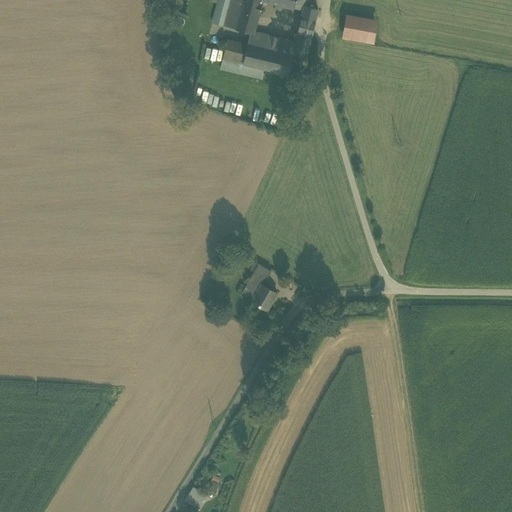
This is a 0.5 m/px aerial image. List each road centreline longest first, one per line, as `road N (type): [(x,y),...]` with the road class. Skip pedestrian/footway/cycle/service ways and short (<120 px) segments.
road 1 (unclassified): [(387,294),(322,297),(291,313),(166,511)]
road 2 (unclassified): [(387,294),(317,53),(327,0)]
road 3 (track): [(387,294),(419,511)]
road 4 (unclassified): [(511,297),(387,294)]
